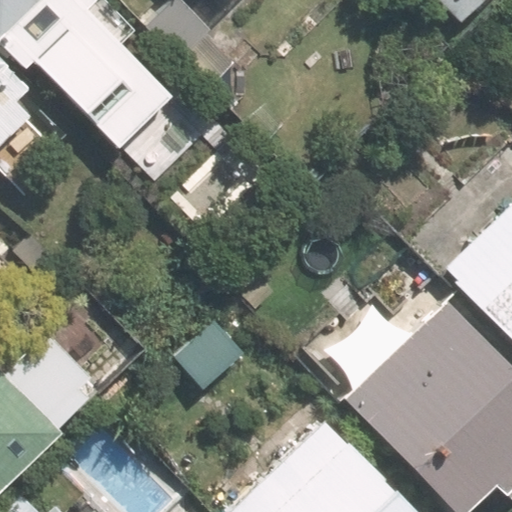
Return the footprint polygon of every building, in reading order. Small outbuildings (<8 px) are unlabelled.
[(117,0),(0,0),(0,26),(62,88),(97,53),(114,70),(151,33),(117,0)] [(482,0),(464,0),(474,9),(482,0)] [(0,39),(0,137),(35,104),(23,92),(37,79),(0,39)] [(511,196),(451,260),(511,318),(511,196)] [(511,348),(451,289),(353,389),(466,500),(504,462),(511,470),(511,348)] [(0,482),(111,385),(36,300),(0,332),(0,482)] [(443,511),(336,400),(227,506),(232,511),(443,511)] [(54,511),(27,484),(0,509),(0,511),(54,511)]
